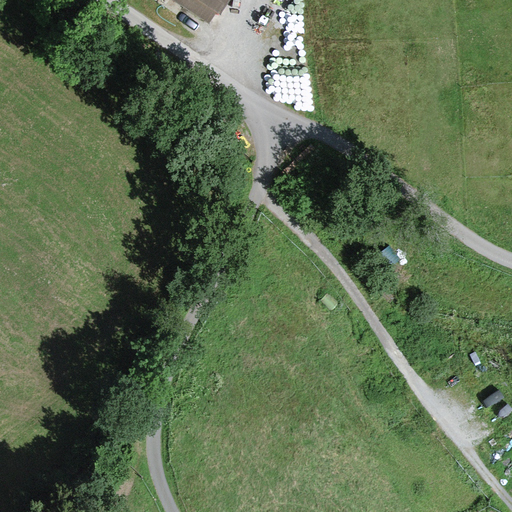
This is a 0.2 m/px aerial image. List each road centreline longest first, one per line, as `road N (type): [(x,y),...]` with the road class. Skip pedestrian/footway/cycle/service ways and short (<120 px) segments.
road 1 (track): [(171,511),(151,441),(169,363),(290,120)]
road 2 (track): [(511,503),(341,272),(256,192)]
